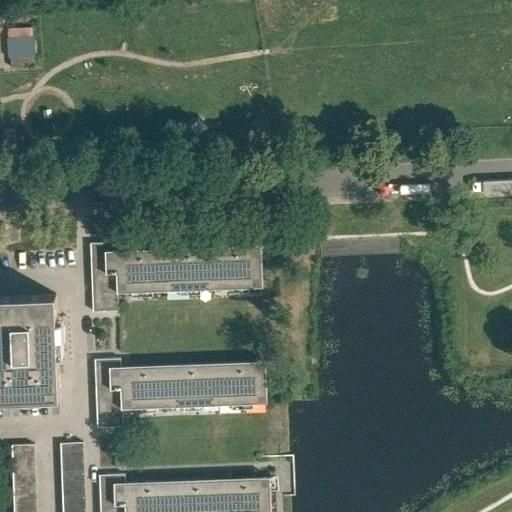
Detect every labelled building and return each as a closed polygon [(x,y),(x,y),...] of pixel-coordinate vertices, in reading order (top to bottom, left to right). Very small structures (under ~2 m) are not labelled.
[(98,243),(98,251),(91,251),(93,312),(118,311),(118,291),(263,286),(262,244),(116,250),(116,242),(98,243)] [(57,294),(0,295),(0,398),(61,396),(57,294)] [(103,359),(103,367),(96,367),(98,427),(123,426),(122,408),(267,403),(266,361),(121,366),(121,358),(103,359)] [(61,442),(62,456),(84,455),(83,441),(61,442)] [(12,445),(13,457),(36,456),(35,444),(12,445)] [(62,456),(62,468),(84,467),(84,455),(62,456)] [(13,457),(13,468),(36,468),(36,456),(13,457)] [(62,468),(63,480),(85,479),(84,467),(62,468)] [(13,468),(14,480),(37,479),(36,468),(13,468)] [(107,483),(100,483),(101,511),(271,511),(270,477),(126,482),(125,474),(107,475),(107,483)] [(14,480),(14,492),(37,491),(37,479),(14,480)] [(63,480),(64,493),(86,492),(85,479),(63,480)] [(14,492),(15,504),(38,503),(37,491),(14,492)] [(64,493),(64,505),(86,504),(86,492),(64,493)] [(15,504),(15,511),(38,511),(38,503),(15,504)]
